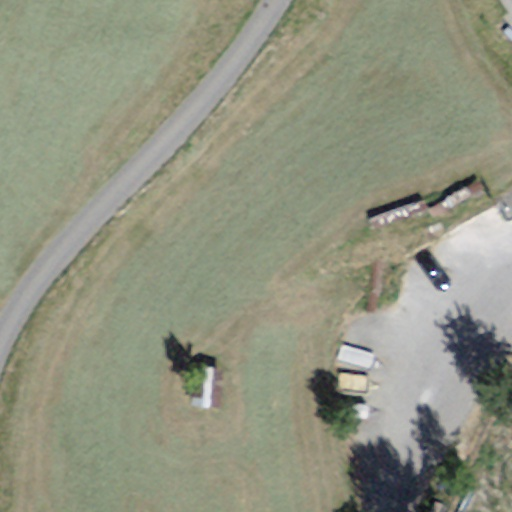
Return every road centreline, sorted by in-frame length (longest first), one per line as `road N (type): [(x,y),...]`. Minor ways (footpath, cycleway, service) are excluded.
road 1 (residential): [(0,325),(88,190),(250,25),(262,0)]
road 2 (track): [(377,511),(442,334),(511,253)]
